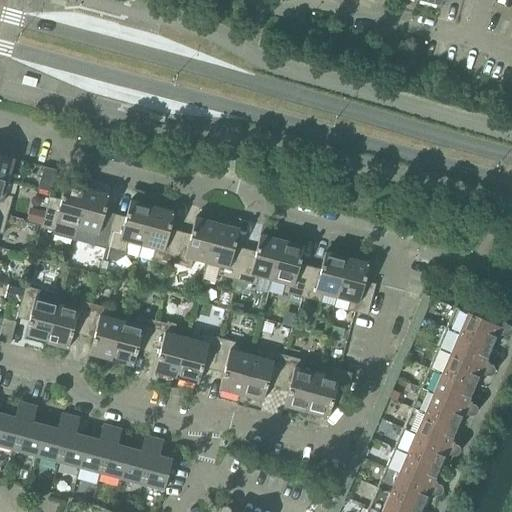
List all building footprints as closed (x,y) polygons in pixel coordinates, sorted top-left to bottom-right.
[(0,154),(0,178),(9,181),(14,159),(0,154)] [(44,166),(38,188),(51,192),(57,170),(44,166)] [(0,212),(8,215),(13,196),(5,194),(9,181),(0,178),(0,212)] [(45,213),(42,225),(41,228),(53,231),(52,234),(74,240),(88,189),(66,183),(61,200),(50,197),(45,213)] [(88,189),(74,240),(106,249),(116,214),(105,212),(110,194),(88,189)] [(128,242),(142,246),(153,206),(131,200),(126,217),(116,214),(106,249),(104,258),(116,261),(125,256),(128,242)] [(153,258),(172,263),(181,232),(170,229),(174,212),(153,206),(142,246),(155,249),(153,258)] [(42,225),(45,213),(31,210),(28,221),(42,225)] [(0,233),(3,234),(8,215),(0,212),(0,233)] [(193,260),(207,263),(218,223),(196,217),(191,235),(181,232),(172,263),(191,268),(193,260)] [(218,275),(237,280),(245,249),(235,246),(239,229),(218,223),(207,263),(220,267),(218,275)] [(258,277),(272,280),(282,241),(260,235),(256,252),(245,249),(237,280),(256,285),(258,277)] [(283,293),(302,298),(310,266),(300,264),(304,246),(282,241),(272,280),(285,284),(283,293)] [(37,246),(35,256),(42,257),(44,248),(37,246)] [(310,266),(302,298),(334,306),(337,298),(347,258),(325,252),(321,269),(310,266)] [(347,258),(337,298),(350,301),(348,310),(368,315),(376,284),(365,281),(369,264),(347,258)] [(21,302),(24,289),(8,285),(5,298),(21,302)] [(25,338),(47,343),(60,295),(26,286),(18,317),(29,320),(25,338)] [(423,294),(419,304),(428,308),(432,298),(423,294)] [(82,335),(84,335),(92,304),(60,295),(47,343),(69,349),(74,327),(84,330),(82,335)] [(89,355),(112,361),(122,321),(109,317),(111,309),(92,304),(84,335),(85,335),(86,330),(95,333),(89,355)] [(419,304),(414,314),(423,318),(428,308),(419,304)] [(4,318),(15,321),(18,309),(8,306),(4,318)] [(455,307),(446,328),(491,347),(497,334),(500,327),(455,307)] [(414,314),(410,324),(419,328),(423,318),(414,314)] [(148,352),(149,352),(157,321),(138,316),(136,324),(122,321),(112,361),(133,367),(139,345),(149,347),(148,352)] [(0,332),(0,340),(11,344),(16,322),(4,318),(0,332)] [(154,372),(177,378),(187,338),(174,334),(176,326),(157,321),(149,352),(150,353),(151,348),(160,350),(154,372)] [(410,324),(406,334),(415,338),(419,328),(410,324)] [(330,325),(327,335),(342,339),(345,329),(330,325)] [(446,328),(429,368),(474,387),(491,347),(446,328)] [(212,369),(214,370),(222,338),(203,333),(200,342),(187,338),(177,378),(198,384),(204,362),(214,365),(212,369)] [(425,333),(421,340),(429,344),(432,336),(425,333)] [(406,334),(401,344),(410,348),(415,338),(406,334)] [(219,389),(241,395),(252,355),(238,352),(241,343),(222,338),(214,370),(216,365),(225,368),(219,389)] [(337,339),(335,347),(343,349),(345,341),(337,339)] [(401,344),(397,354),(406,358),(410,348),(401,344)] [(277,386),(278,387),(287,355),(268,350),(265,359),(252,355),(241,395),(263,401),(269,379),(278,382),(277,386)] [(397,354),(393,364),(402,368),(406,358),(397,354)] [(284,407),(306,413),(319,364),(287,355),(278,387),(279,387),(281,382),(290,385),(284,407)] [(319,364),(306,413),(328,418),(333,401),(344,404),(352,373),(319,364)] [(393,364),(389,374),(397,378),(402,368),(393,364)] [(429,368),(412,407),(457,427),(474,387),(429,368)] [(389,374),(384,384),(393,388),(397,378),(389,374)] [(384,384),(380,394),(389,398),(393,388),(384,384)] [(380,394),(376,404),(385,408),(389,398),(380,394)] [(0,426),(0,446),(16,451),(28,405),(19,402),(15,417),(3,414),(0,426)] [(376,404),(371,414),(380,418),(385,408),(376,404)] [(16,451),(37,457),(46,425),(33,422),(37,407),(28,405),(16,451)] [(412,407),(394,447),(440,467),(457,427),(412,407)] [(37,457),(59,462),(71,416),(62,414),(58,429),(46,425),(37,457)] [(371,414),(367,424),(376,428),(380,418),(371,414)] [(59,462),(80,468),(88,437),(76,434),(80,418),(71,416),(59,462)] [(367,424),(363,434),(372,438),(376,428),(367,424)] [(80,468),(100,473),(113,427),(104,425),(99,440),(88,437),(80,468)] [(100,473),(121,479),(130,448),(118,445),(122,430),(113,427),(100,473)] [(363,434),(358,444),(367,448),(372,438),(363,434)] [(121,479),(142,485),(154,438),(145,436),(141,451),(130,448),(121,479)] [(154,438),(142,485),(164,490),(172,459),(160,456),(164,441),(154,438)] [(358,444),(354,454),(363,457),(367,448),(358,444)] [(394,447),(377,487),(423,506),(440,467),(394,447)] [(350,463),(359,467),(363,457),(354,454),(350,463)] [(350,463),(346,473),(355,477),(359,467),(350,463)] [(346,473),(341,484),(350,487),(355,477),(346,473)] [(341,484),(337,494),(346,498),(350,487),(341,484)] [(420,511),(423,506),(377,487),(366,511),(420,511)] [(337,494),(332,504),(341,508),(346,498),(337,494)]
